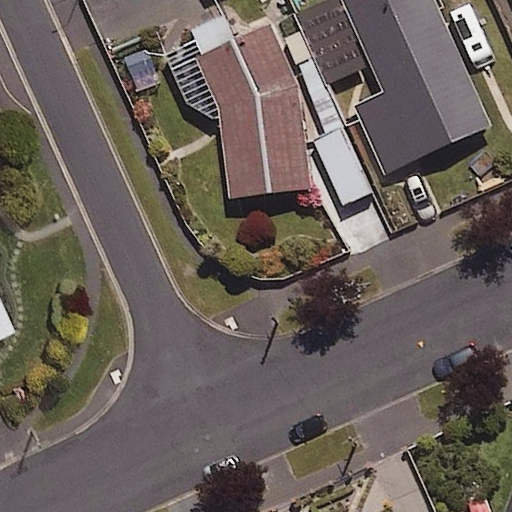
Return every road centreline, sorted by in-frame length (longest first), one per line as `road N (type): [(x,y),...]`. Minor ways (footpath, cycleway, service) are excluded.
road 1 (residential): [(208,426),(17,0)]
road 2 (residential): [(208,426),(511,292)]
road 3 (residential): [(16,511),(208,426)]
